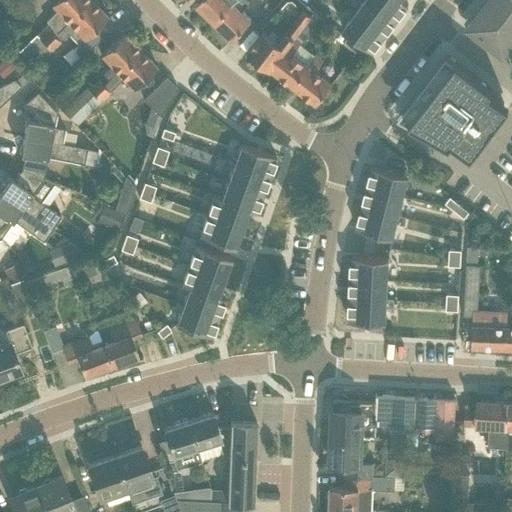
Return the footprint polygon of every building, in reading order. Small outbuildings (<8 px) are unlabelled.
[(47,28),(38,37),(36,35),(20,50),(28,59),(44,43),(53,34),(56,32),(68,21),(88,0),(54,0),(51,3),(57,10),(47,20),(51,25),(47,28)] [(91,0),(88,0),(68,21),(56,32),(62,38),(67,33),(77,43),(72,48),(80,57),(100,38),(93,30),(107,16),(91,0)] [(199,0),(195,4),(213,22),(235,0),(199,0)] [(248,4),(244,0),(235,0),(213,22),(231,39),(245,25),(250,20),(241,10),(248,4)] [(369,0),(363,0),(354,12),(384,35),(396,20),(369,0)] [(369,0),(396,20),(408,4),(402,0),(369,0)] [(511,0),(488,0),(474,19),(473,17),(472,18),(478,23),(472,31),(503,55),(504,54),(503,53),(511,39),(511,0)] [(263,30),(259,35),(246,51),(270,69),(306,22),(306,21),(310,16),(303,10),(282,37),(272,30),(268,34),(263,30)] [(354,12),(342,29),(372,51),(384,35),(354,12)] [(306,22),(270,69),(293,86),(309,65),(293,53),(300,43),(313,27),(306,22)] [(346,39),(335,31),(326,42),(337,50),(343,42),(346,39)] [(117,71),(139,49),(123,32),(108,46),(100,54),(111,65),(106,70),(102,74),(108,80),(117,71)] [(53,34),(44,43),(50,50),(59,41),(53,34)] [(117,71),(108,80),(102,85),(109,92),(123,77),(134,88),(142,80),(156,66),(139,49),(117,71)] [(409,100),(404,107),(416,116),(411,123),(417,127),(419,128),(446,143),(449,144),(451,141),(456,145),(458,146),(464,138),(477,148),(487,134),(494,125),(507,108),(508,106),(504,103),(494,95),(489,92),(492,88),(490,86),(463,66),(458,62),(448,54),(446,52),(441,59),(434,68),(430,73),(438,79),(429,90),(421,84),(409,100)] [(316,55),(309,65),(293,86),(316,104),(332,83),(316,71),(323,61),(316,55)] [(5,58),(0,62),(0,69),(6,76),(14,69),(5,58)] [(166,76),(151,90),(144,98),(161,116),(163,110),(177,87),(171,82),(166,76)] [(0,104),(20,86),(14,78),(0,85),(0,104)] [(102,85),(97,79),(87,88),(93,94),(102,85)] [(102,85),(93,94),(99,100),(109,92),(102,85)] [(93,94),(87,88),(63,112),(69,118),(73,114),(93,94)] [(56,111),(37,92),(24,103),(32,113),(31,119),(26,118),(23,136),(85,148),(82,163),(94,166),(97,150),(61,143),(64,128),(53,126),(56,111)] [(99,100),(93,94),(73,114),(79,120),(99,100)] [(163,128),(160,135),(172,139),(174,132),(163,128)] [(85,148),(23,136),(20,153),(24,154),(21,168),(43,177),(47,156),(82,163),(85,148)] [(238,151),(234,161),(269,173),(275,155),(240,143),(238,151)] [(156,146),(154,153),(165,157),(168,150),(156,146)] [(154,153),(151,161),(162,165),(165,157),(154,153)] [(233,164),(227,180),(262,192),(269,173),(234,161),(233,164)] [(372,165),(366,187),(402,196),(408,174),(372,165)] [(9,177),(0,189),(0,191),(51,228),(60,216),(39,201),(53,182),(43,177),(21,168),(13,179),(9,177)] [(125,176),(113,208),(125,212),(134,185),(125,176)] [(221,197),(220,199),(247,209),(255,212),(262,192),(227,180),(221,197)] [(143,184),(140,192),(152,196),(154,188),(143,184)] [(366,187),(361,206),(398,215),(402,196),(366,187)] [(0,236),(0,237),(6,243),(7,245),(22,226),(43,241),(51,228),(0,191),(0,236)] [(140,192),(137,200),(149,204),(152,196),(140,192)] [(213,194),(205,215),(240,228),(247,209),(220,199),(221,197),(213,194)] [(450,196),(445,202),(454,210),(459,203),(450,196)] [(459,203),(454,210),(464,217),(469,211),(459,203)] [(103,204),(97,221),(104,224),(116,229),(121,214),(122,212),(103,204)] [(361,206),(356,228),(392,237),(398,215),(361,206)] [(205,215),(198,234),(233,247),(240,228),(205,215)] [(296,227),(293,256),(305,257),(307,228),(296,227)] [(126,232),(123,239),(135,243),(137,236),(126,232)] [(123,239),(121,247),(132,251),(135,243),(123,239)] [(58,259),(53,260),(55,266),(71,261),(64,243),(61,244),(62,247),(64,252),(65,256),(58,259)] [(195,243),(188,262),(223,275),(230,256),(195,243)] [(468,248),(464,295),(463,315),(473,316),(472,326),(471,346),(505,348),(505,325),(506,316),(506,298),(477,297),(479,265),(476,265),(477,248),(468,248)] [(449,249),(448,257),(460,258),(461,250),(449,249)] [(99,269),(93,254),(73,262),(78,277),(81,285),(102,277),(99,269)] [(112,254),(102,260),(105,267),(116,261),(112,254)] [(351,256),(350,278),(387,280),(388,257),(351,256)] [(448,257),(448,265),(460,266),(460,258),(448,257)] [(188,262),(180,284),(188,287),(189,285),(216,294),(223,275),(188,262)] [(68,265),(24,281),(28,293),(73,278),(68,265)] [(18,266),(5,273),(6,275),(10,281),(23,274),(19,267),(18,266)] [(350,278),(349,297),(386,299),(387,280),(350,278)] [(11,283),(9,284),(18,308),(32,303),(29,296),(28,293),(24,281),(23,279),(22,279),(11,283)] [(188,287),(182,304),(217,316),(224,297),(216,294),(189,285),(188,287)] [(446,294),(446,302),(458,302),(458,294),(446,294)] [(349,297),(348,320),(385,322),(386,299),(349,297)] [(446,302),(445,310),(457,310),(458,302),(446,302)] [(182,304),(175,323),(210,335),(217,316),(182,304)] [(131,338),(141,334),(135,317),(108,327),(112,338),(102,342),(110,364),(137,354),(131,338)] [(0,326),(0,377),(20,370),(14,352),(31,346),(24,327),(22,322),(5,329),(0,326)] [(166,323),(156,331),(161,337),(171,330),(166,323)] [(399,337),(424,338),(425,329),(399,328),(399,337)] [(110,364),(102,342),(92,345),(88,335),(60,345),(67,362),(76,358),(83,375),(110,364)] [(415,396),(393,395),(391,429),(415,430),(435,431),(435,438),(452,439),(454,418),(454,400),(455,400),(455,398),(451,398),(415,396)] [(332,409),(331,436),(360,437),(374,438),(374,420),(375,411),(375,400),(333,399),(332,409)] [(475,409),(464,408),(463,425),(488,426),(487,445),(505,446),(506,427),(508,401),(476,400),(475,409)] [(212,411),(187,419),(196,446),(199,458),(222,451),(224,458),(228,459),(229,426),(217,426),(212,411)] [(175,466),(199,458),(196,446),(187,419),(162,427),(175,466)] [(229,426),(228,459),(226,502),(233,502),(251,503),(253,503),(256,421),(229,420),(229,426)] [(331,436),(330,462),(345,463),(345,474),(370,476),(371,463),(359,462),(360,437),(331,436)] [(140,445),(114,455),(128,494),(129,497),(131,503),(146,498),(157,494),(140,445)] [(129,497),(128,494),(114,455),(87,464),(94,483),(99,496),(103,495),(107,505),(129,497)] [(60,474),(34,484),(44,511),(90,511),(84,494),(70,499),(60,474)] [(330,486),(328,511),(368,511),(370,488),(394,489),(394,477),(370,476),(345,474),(344,487),(330,486)] [(453,474),(451,511),(473,511),(474,504),(474,503),(467,502),(468,475),(453,474)] [(8,495),(14,511),(44,511),(34,484),(8,495)] [(173,493),(160,498),(165,511),(179,511),(175,499),(173,493)] [(218,511),(219,501),(207,500),(175,499),(179,511),(218,511)] [(474,504),(473,511),(493,511),(494,506),(491,503),(474,503),(474,504)]
